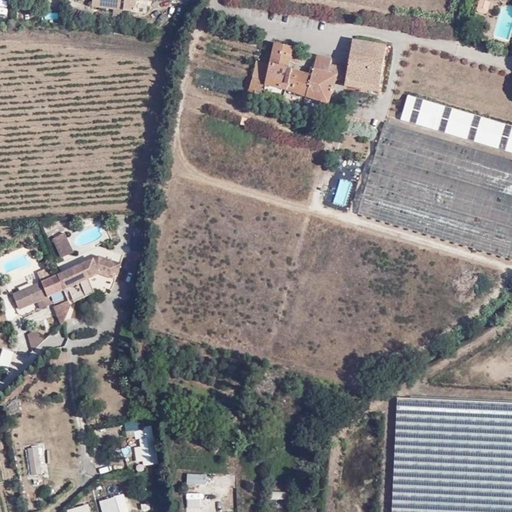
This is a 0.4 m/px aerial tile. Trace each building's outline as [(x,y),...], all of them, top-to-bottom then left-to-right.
[(124,0),(91,0),(91,7),(123,12),(124,0)] [(0,14),(7,15),(8,2),(0,1),(0,14)] [(345,83),(344,88),(377,94),(385,48),(352,42),(347,69),(345,83)] [(511,74),(408,44),(386,116),(511,152),(511,74)] [(264,83),(251,79),(243,109),(254,113),(257,103),(250,101),(252,96),(262,98),(264,94),(265,88),(284,93),(328,105),(335,81),(339,68),(329,65),(330,60),(317,56),(312,77),(287,71),(290,62),(298,65),(301,52),(273,46),(268,66),(264,83)] [(268,66),(255,64),(251,79),(264,83),(268,66)] [(335,81),(345,83),(347,69),(339,68),(335,81)] [(264,94),(283,98),(284,93),(265,88),(264,94)] [(357,215),(511,260),(511,163),(442,143),(383,125),(357,215)] [(339,179),(332,203),(344,207),(351,182),(339,179)] [(52,238),(59,258),(73,254),(65,233),(52,238)] [(86,278),(92,276),(88,263),(56,277),(62,292),(87,281),(86,278)] [(59,293),(62,292),(56,277),(41,284),(48,298),(59,293)] [(46,303),(60,297),(59,293),(48,298),(44,300),(46,303)] [(45,339),(36,330),(19,346),(28,355),(45,339)] [(158,464),(152,426),(144,427),(143,420),(124,423),(126,440),(137,438),(141,467),(158,464)] [(24,449),(28,477),(42,475),(38,447),(24,449)] [(185,485),(206,485),(206,474),(185,474),(185,485)] [(98,502),(100,511),(118,511),(114,497),(98,502)]
